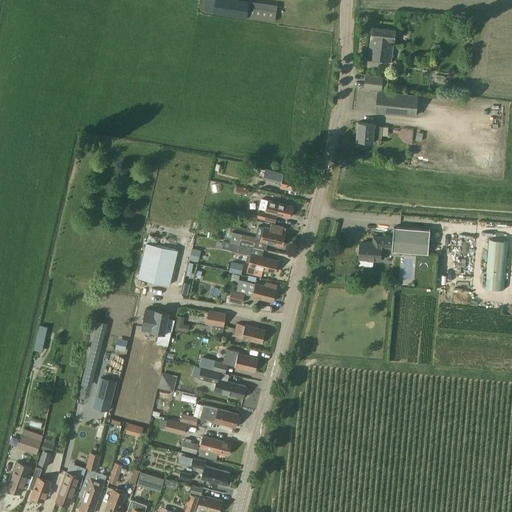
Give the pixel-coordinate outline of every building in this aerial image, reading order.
[(206,0),(205,10),(274,21),(277,6),(238,0),(206,0)] [(372,27),(369,45),(367,59),(391,62),(395,30),(372,27)] [(395,71),(405,72),(406,63),(396,62),(395,71)] [(383,77),(365,75),(363,88),(381,91),(383,77)] [(418,95),(377,91),(375,113),(416,117),(418,95)] [(374,124),(358,122),(356,140),(373,142),(381,142),(382,127),(374,126),(374,124)] [(281,184),(280,187),(300,192),(304,179),(266,170),(263,179),(281,184)] [(236,192),(248,194),(250,188),(237,186),(236,192)] [(292,207),(261,199),(258,209),(259,209),(257,218),(275,223),(277,215),(289,218),(292,207)] [(231,242),(231,243),(251,247),(254,247),(256,239),(282,246),(285,233),(282,232),(283,227),(271,224),(270,229),(258,226),(255,238),(233,232),(230,242),(231,242)] [(394,227),(393,238),(392,250),(392,251),(428,254),(430,230),(394,227)] [(179,245),(147,237),(138,278),(170,285),(179,245)] [(392,250),(393,238),(373,237),(373,244),(360,243),(359,259),(380,261),(381,249),(385,250),(392,250)] [(484,288),(504,290),(508,241),(489,239),(484,288)] [(249,255),(251,247),(231,243),(229,248),(238,252),(249,255)] [(200,251),(192,249),(189,260),(198,262),(200,251)] [(252,255),(247,273),(261,276),(262,271),(269,272),(269,271),(274,272),(275,271),(277,271),(278,270),(279,267),(278,265),(276,265),(277,261),(252,255)] [(243,265),(231,262),(229,271),(241,274),(243,265)] [(185,282),(182,293),(188,294),(190,283),(185,282)] [(255,284),(249,282),(246,294),(252,296),(252,297),(273,302),(277,285),(266,282),(265,286),(256,283),(255,284)] [(245,293),(232,290),(231,290),(229,301),(242,304),(245,293)] [(160,333),(158,344),(169,346),(171,331),(166,330),(169,313),(146,309),(142,330),(160,333)] [(206,323),(223,327),(226,313),(209,310),(206,323)] [(88,386),(104,322),(96,320),(79,384),(88,386)] [(176,323),(175,329),(188,332),(189,325),(183,324),(176,323)] [(266,330),(237,323),(234,336),(242,338),(262,343),(266,330)] [(48,327),(39,325),(34,350),(43,352),(48,327)] [(128,340),(122,339),(119,349),(125,351),(128,340)] [(228,349),(224,362),(228,363),(228,364),(235,366),(255,371),(258,359),(238,354),(238,352),(228,349)] [(228,363),(215,360),(213,369),(225,373),(228,363)] [(217,383),(215,391),(243,398),(243,397),(245,397),(247,396),(248,390),(247,388),(246,388),(246,387),(218,379),(220,372),(201,367),(198,379),(217,383)] [(174,391),(177,375),(162,373),(159,389),(174,391)] [(100,378),(93,407),(109,411),(116,382),(100,378)] [(239,414),(203,405),(200,418),(236,427),(236,425),(238,425),(240,425),(241,418),(241,417),(238,417),(239,414)] [(182,414),(180,422),(187,423),(195,425),(197,418),(182,414)] [(180,422),(167,418),(164,430),(184,435),(187,423),(180,422)] [(31,420),(29,426),(40,430),(42,423),(31,420)] [(129,423),(127,430),(134,432),(136,425),(129,423)] [(43,435),(24,429),(18,448),(37,454),(43,435)] [(184,440),(181,450),(196,454),(197,450),(200,451),(199,455),(215,459),(217,452),(229,455),(231,444),(203,436),(201,447),(198,446),(198,444),(191,442),(192,440),(186,438),(185,441),(184,440)] [(41,449),(43,450),(51,453),(53,445),(44,442),(41,449)] [(51,453),(43,450),(38,464),(47,467),(52,453),(51,453)] [(88,469),(95,471),(98,456),(91,454),(88,469)] [(193,458),(191,466),(204,469),(204,466),(205,466),(206,461),(193,458)] [(31,467),(18,462),(8,488),(14,491),(14,493),(18,494),(20,493),(21,493),(23,487),(28,489),(33,476),(28,475),(31,467)] [(115,463),(109,479),(116,482),(122,465),(115,463)] [(204,469),(201,479),(226,485),(230,472),(205,466),(204,466),(204,469)] [(42,469),(36,467),(29,488),(34,490),(31,497),(32,498),(32,500),(35,501),(36,499),(44,502),(51,482),(39,477),(42,469)] [(139,471),(135,469),(131,482),(135,483),(139,471)] [(96,473),(88,470),(78,496),(84,498),(80,510),(85,511),(93,511),(100,494),(99,494),(103,483),(94,479),(96,473)] [(67,472),(56,501),(69,506),(76,486),(81,488),(83,478),(67,472)] [(165,480),(140,472),(137,485),(161,492),(165,480)] [(191,474),(181,472),(179,478),(190,481),(191,474)] [(166,479),(164,485),(176,489),(178,484),(166,479)] [(203,488),(192,485),(190,493),(201,496),(203,488)] [(114,489),(105,511),(122,511),(124,507),(121,507),(123,503),(126,493),(114,489)] [(193,511),(199,498),(191,495),(184,511),(193,511)] [(201,495),(196,511),(212,511),(213,511),(212,511),(218,511),(222,501),(201,495)] [(144,511),(147,505),(131,499),(126,511),(144,511)]
